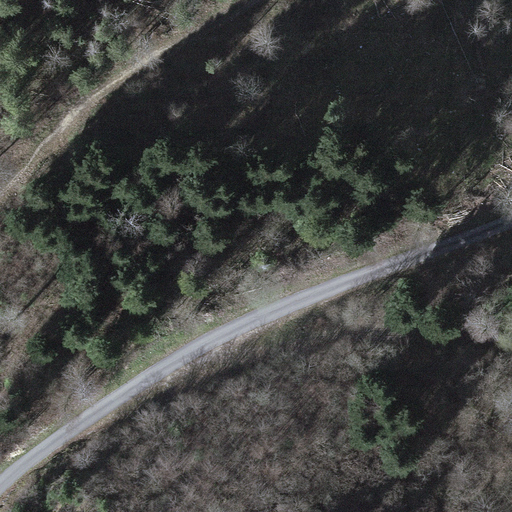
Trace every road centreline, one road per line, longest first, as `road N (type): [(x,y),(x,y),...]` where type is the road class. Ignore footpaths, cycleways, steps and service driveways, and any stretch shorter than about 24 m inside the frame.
road 1 (track): [(511,211),(180,354),(0,479)]
road 2 (track): [(180,354),(368,328),(511,332)]
road 3 (track): [(38,145),(105,85),(247,0)]
